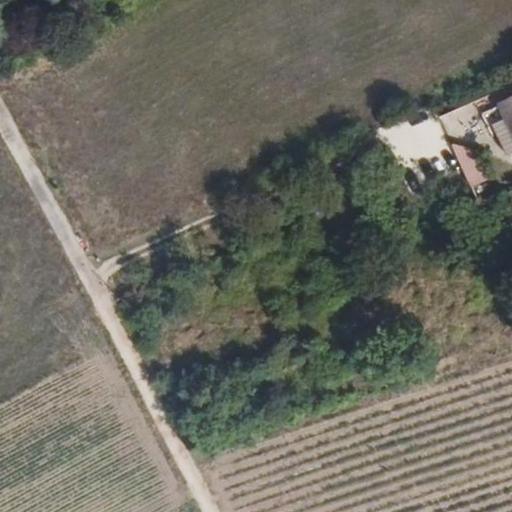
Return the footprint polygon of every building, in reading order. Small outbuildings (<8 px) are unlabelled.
[(511,98),(503,102),(511,120),(511,98)] [(467,186),(484,181),(473,140),(457,144),(467,186)] [(484,335),(511,325),(511,323),(505,304),(503,305),(476,314),(484,335)] [(479,356),(490,352),(484,335),(476,314),(465,317),(474,338),(479,356)] [(465,317),(457,319),(465,341),(474,338),(465,317)] [(474,338),(465,341),(470,358),(479,356),(474,338)] [(465,341),(429,352),(436,371),(470,358),(465,341)]
